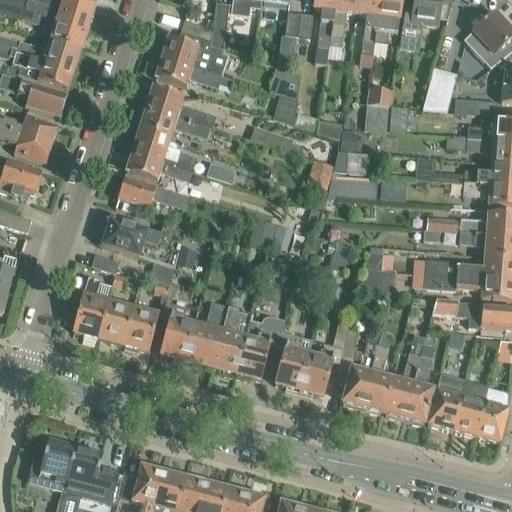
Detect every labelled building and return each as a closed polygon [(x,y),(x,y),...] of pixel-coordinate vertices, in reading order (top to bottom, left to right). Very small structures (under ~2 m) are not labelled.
[(87,32),(94,11),(63,2),(60,11),(26,0),(2,0),(2,3),(25,11),(25,12),(87,32)] [(228,16),(231,17),(250,19),(251,11),(258,12),(260,3),(260,0),(233,0),(232,8),(216,6),(213,33),(211,44),(210,50),(223,54),(228,16)] [(330,42),(335,0),(315,0),(313,13),(322,14),(315,66),(327,68),(329,50),(330,42)] [(356,19),(358,0),(335,0),(330,42),(329,50),(341,51),(346,18),(354,19),(356,19)] [(375,49),(381,0),(358,0),(356,19),(358,19),(367,20),(362,58),(374,60),(375,49)] [(397,35),(400,11),(401,0),(381,0),(375,49),(387,51),(390,34),(397,35)] [(403,20),(401,40),(399,53),(418,54),(420,32),(422,25),(438,27),(439,23),(447,24),(449,18),(453,0),(414,0),(411,21),(403,20)] [(87,32),(25,12),(24,13),(0,5),(0,16),(52,33),(49,43),(80,53),(87,32)] [(511,34),(494,15),(479,29),(464,44),(491,72),(504,60),(506,62),(511,56),(511,34)] [(296,42),(299,17),(288,16),(284,41),(296,42)] [(313,19),(299,17),(296,42),(309,44),(313,19)] [(184,24),(181,35),(211,44),(213,33),(203,30),(184,24)] [(210,50),(211,44),(181,35),(178,45),(165,40),(161,54),(164,55),(162,62),(221,81),(228,60),(222,58),(223,54),(210,50)] [(73,76),(80,55),(80,53),(49,43),(46,54),(0,39),(0,52),(16,57),(73,76)] [(73,76),(16,57),(0,52),(0,60),(8,62),(9,61),(10,60),(14,61),(12,69),(38,77),(36,85),(48,89),(68,95),(73,76)] [(231,84),(221,81),(162,62),(160,66),(157,65),(153,78),(156,79),(155,82),(186,92),(189,83),(228,96),(231,84)] [(511,75),(503,74),(500,107),(511,107),(511,75)] [(287,75),(280,100),(297,105),(301,78),(287,75)] [(433,77),(422,114),(445,115),(453,83),(433,77)] [(66,98),(47,92),(2,78),(0,84),(0,93),(27,102),(25,111),(40,115),(59,121),(66,98)] [(184,101),(172,97),(153,91),(151,95),(149,94),(144,107),(147,108),(146,111),(210,131),(212,132),(216,121),(181,110),(184,101)] [(369,92),(367,110),(391,112),(393,94),(369,92)] [(294,129),(297,105),(280,100),(273,123),(294,129)] [(497,105),(476,104),(455,102),(454,117),(475,119),(475,116),(496,118),(497,105)] [(389,137),(391,112),(367,110),(365,135),(389,137)] [(206,144),(210,131),(146,111),(145,114),(142,114),(138,127),(141,128),(140,131),(171,141),(173,134),(206,144)] [(391,112),(389,137),(407,138),(409,113),(391,112)] [(294,129),(315,135),(318,122),(298,117),(294,129)] [(0,132),(51,148),(57,129),(26,119),(23,127),(0,119),(0,132)] [(466,130),(465,142),(511,145),(511,125),(482,123),(481,131),(466,130)] [(340,142),(341,130),(342,129),(319,126),(317,139),(340,142)] [(250,144),(289,157),(294,143),(255,130),(250,144)] [(168,153),(170,146),(171,141),(140,131),(138,136),(136,135),(131,149),(134,150),(133,155),(192,174),(212,181),(216,168),(168,153)] [(45,167),(51,148),(0,132),(0,145),(16,150),(14,158),(45,167)] [(511,145),(465,142),(446,141),(445,153),(493,157),(492,165),(492,167),(511,168),(511,145)] [(192,174),(133,155),(131,159),(128,158),(124,172),(127,172),(126,176),(158,185),(160,177),(184,184),(185,182),(229,196),(232,187),(212,181),(192,174)] [(418,161),(416,183),(432,185),(433,176),(436,177),(437,162),(418,161)] [(35,199),(42,175),(23,170),(5,164),(1,180),(0,179),(0,195),(7,198),(26,204),(29,197),(35,199)] [(307,188),(327,194),(334,170),(314,164),(307,188)] [(511,190),(511,168),(492,167),(491,169),(491,176),(465,174),(465,179),(436,177),(433,176),(432,185),(464,187),(511,190)] [(187,200),(144,186),(125,180),(123,184),(120,184),(116,197),(119,198),(117,203),(124,206),(122,213),(147,221),(153,203),(179,211),(181,203),(186,204),(187,200)] [(511,211),(511,190),(464,187),(463,198),(489,200),(488,210),(511,211)] [(315,191),(309,208),(321,212),(327,195),(315,191)] [(231,213),(221,245),(229,248),(239,215),(231,213)] [(311,213),(307,225),(315,228),(319,216),(311,213)] [(31,224),(0,214),(0,228),(8,231),(27,237),(31,224)] [(511,239),(511,219),(488,217),(487,225),(428,220),(427,233),(460,236),(511,239)] [(109,223),(101,249),(153,266),(175,272),(185,233),(164,227),(160,239),(109,223)] [(424,233),(423,243),(439,245),(440,235),(424,233)] [(511,262),(511,239),(460,236),(459,247),(485,249),(485,260),(511,262)] [(331,273),(344,276),(351,252),(338,248),(331,273)] [(365,272),(382,273),(383,258),(369,257),(365,272)] [(117,269),(114,264),(95,258),(92,270),(115,277),(117,269)] [(511,283),(511,262),(485,260),(484,269),(426,265),(425,277),(511,283)] [(0,261),(0,317),(2,318),(13,276),(0,272),(3,262),(0,261)] [(172,281),(175,272),(153,266),(151,275),(172,281)] [(396,276),(381,275),(364,273),(359,290),(379,296),(395,299),(396,276)] [(167,300),(171,287),(172,281),(151,275),(148,285),(156,287),(153,296),(167,300)] [(511,305),(511,283),(425,277),(424,293),(455,295),(456,292),(482,294),(481,303),(511,305)] [(112,291),(124,294),(127,282),(115,279),(112,291)] [(101,286),(88,282),(82,299),(73,336),(84,339),(83,342),(95,345),(96,342),(98,342),(108,306),(95,302),(101,286)] [(183,368),(193,328),(182,325),(186,311),(171,307),(176,289),(171,287),(167,300),(161,322),(169,324),(160,359),(171,362),(170,365),(183,368)] [(511,329),(511,310),(494,309),(436,303),(432,319),(440,319),(469,321),(468,331),(481,332),(481,330),(511,333),(511,329)] [(122,349),(132,312),(108,306),(98,342),(122,349)] [(211,306),(204,331),(193,328),(183,368),(196,371),(197,368),(210,372),(219,335),(217,334),(224,309),(211,306)] [(137,353),(148,356),(159,315),(146,311),(145,316),(132,312),(122,349),(125,350),(124,353),(136,356),(137,353)] [(229,311),(222,336),(219,335),(210,372),(223,375),(222,378),(235,381),(241,357),(249,324),(251,324),(252,318),(240,315),(241,314),(229,311)] [(261,327),(251,324),(249,324),(241,357),(235,381),(248,385),(249,382),(259,385),(269,349),(277,351),(281,335),(284,324),(271,321),(267,321),(263,323),(261,327)] [(343,352),(348,333),(349,329),(339,326),(333,349),(343,352)] [(348,333),(343,352),(341,361),(340,367),(335,387),(346,390),(342,406),(344,407),(346,410),(352,411),(355,409),(361,411),(378,349),(367,346),(359,374),(351,372),(357,351),(354,350),(358,335),(348,333)] [(313,344),(302,341),(281,335),(277,351),(284,353),(275,389),(286,391),(285,394),(298,398),(309,357),(313,344)] [(381,336),(378,349),(361,411),(368,413),(369,416),(376,418),(379,416),(383,417),(392,383),(382,380),(393,339),(381,336)] [(448,350),(461,354),(464,341),(451,337),(448,350)] [(392,383),(383,417),(387,418),(388,421),(395,423),(397,421),(404,422),(417,376),(424,349),(425,343),(414,341),(410,357),(402,386),(392,383)] [(501,345),(498,358),(510,360),(511,347),(501,345)] [(323,401),(332,365),(340,367),(341,361),(343,352),(333,349),(324,347),(320,360),(309,357),(298,398),(311,401),(312,398),(323,401)] [(417,376),(404,422),(411,424),(412,427),(418,429),(421,427),(424,427),(433,391),(425,388),(428,376),(434,354),(431,350),(424,349),(417,376)] [(441,379),(427,428),(451,435),(460,400),(464,385),(441,379)] [(451,435),(475,441),(487,397),(489,391),(474,387),(464,385),(460,400),(451,435)] [(475,441),(499,448),(508,414),(507,413),(508,396),(489,391),(487,397),(475,441)] [(73,464),(76,453),(77,452),(75,451),(75,453),(50,446),(50,445),(49,445),(45,458),(44,457),(43,463),(34,461),(29,479),(54,485),(52,492),(63,495),(71,464),(73,464)] [(101,460),(76,453),(73,464),(71,464),(63,495),(110,507),(118,476),(98,471),(101,460)] [(151,511),(161,475),(153,473),(152,471),(145,469),(143,470),(141,470),(137,482),(125,479),(119,504),(140,509),(138,511),(151,511)] [(174,511),(182,481),(178,479),(177,477),(170,475),(168,477),(161,475),(151,511),(174,511)] [(196,511),(203,486),(196,484),(195,482),(189,480),(187,482),(182,481),(174,511),(196,511)] [(222,511),(227,492),(220,490),(219,488),(213,486),(211,488),(203,486),(196,511),(222,511)] [(241,511),(245,497),(238,495),(237,493),(231,491),(228,492),(227,492),(222,511),(241,511)] [(253,499),(245,497),(241,511),(262,511),(265,502),(262,501),(261,499),(255,497),(253,499)]
